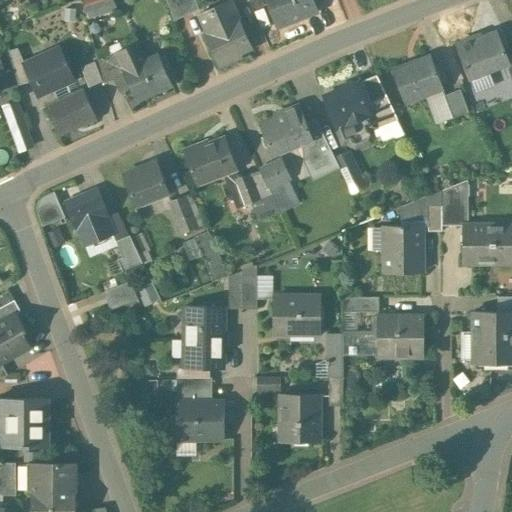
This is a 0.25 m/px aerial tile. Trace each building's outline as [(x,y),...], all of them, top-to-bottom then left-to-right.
[(113,0),(82,0),(88,19),(117,8),(113,0)] [(195,0),(166,0),(175,20),(199,10),(195,0)] [(266,0),(277,28),(317,11),(312,0),(266,0)] [(231,4),(201,17),(208,33),(205,34),(219,67),(240,57),(239,54),(251,49),(231,4)] [(497,32),(483,37),(482,35),(457,44),(469,78),(509,63),(497,32)] [(139,42),(117,51),(125,70),(147,60),(139,42)] [(24,63),(17,47),(7,52),(21,85),(32,80),(24,63)] [(60,48),(24,63),(32,80),(37,94),(38,95),(53,89),(74,80),(60,48)] [(117,51),(98,60),(104,83),(115,79),(120,91),(131,86),(124,71),(125,70),(117,51)] [(125,70),(124,71),(131,86),(137,100),(171,85),(157,55),(125,70)] [(419,61),(394,70),(405,102),(428,94),(427,92),(441,87),(430,55),(419,59),(419,61)] [(95,62),(82,68),(89,87),(103,81),(95,62)] [(397,118),(377,77),(359,84),(371,115),(368,116),(373,128),(397,118)] [(358,82),(337,90),(338,92),(325,97),(324,95),(336,128),(368,116),(371,115),(359,84),(358,82)] [(53,89),(38,95),(37,94),(34,95),(40,109),(46,106),(46,105),(58,100),(53,89)] [(58,100),(46,105),(46,106),(58,135),(96,119),(83,89),(58,100)] [(468,112),(460,89),(444,95),(452,117),(468,112)] [(16,102),(4,106),(13,130),(25,125),(16,102)] [(299,105),(274,115),(275,118),(260,123),(272,154),(297,144),(312,139),(306,124),(299,105)] [(368,116),(336,128),(337,129),(343,143),(348,141),(349,143),(355,146),(370,141),(373,134),(371,129),(373,128),(368,116)] [(335,158),(316,119),(306,124),(312,139),(297,144),(313,178),(338,166),(335,158)] [(223,135),(184,151),(197,184),(237,168),(223,135)] [(348,151),(335,158),(338,166),(351,193),(365,186),(348,151)] [(281,159),(259,169),(268,188),(290,178),(281,159)] [(157,162),(123,175),(135,204),(168,191),(157,162)] [(249,173),(235,179),(244,204),(259,198),(249,173)] [(97,189),(65,202),(76,228),(78,227),(85,244),(114,232),(107,215),(108,215),(97,189)] [(57,191),(35,200),(45,225),(67,215),(57,191)] [(204,223),(190,194),(184,196),(196,227),(204,223)] [(184,196),(171,201),(183,232),(196,227),(184,196)] [(442,205),(428,205),(428,231),(442,231),(442,205)] [(422,226),(386,226),(386,245),(384,245),(384,273),(422,273),(422,226)] [(511,227),(463,226),(462,265),(511,266),(511,227)] [(197,272),(208,268),(213,281),(229,274),(211,229),(184,240),(197,272)] [(129,235),(117,240),(123,256),(118,258),(123,269),(142,261),(129,235)] [(258,264),(242,270),(242,308),(242,309),(258,308),(258,264)] [(242,270),(229,275),(229,308),(242,308),(242,270)] [(131,280),(103,291),(110,309),(138,298),(131,280)] [(145,304),(161,299),(155,281),(139,286),(145,304)] [(8,290),(0,294),(0,307),(14,300),(8,290)] [(319,296),(275,296),(274,332),(319,333),(319,296)] [(379,297),(342,297),(342,312),(379,312),(379,297)] [(224,307),(185,306),(184,364),(184,366),(210,366),(223,366),(224,307)] [(511,312),(472,313),(472,362),(511,361),(511,312)] [(0,321),(0,362),(1,362),(30,347),(21,331),(24,329),(16,313),(0,321)] [(423,317),(378,316),(378,356),(422,357),(423,317)] [(210,366),(184,366),(184,364),(177,371),(177,377),(210,377),(210,366)] [(210,377),(177,377),(177,401),(212,401),(212,377),(210,377)] [(343,377),(328,377),(328,406),(343,405),(343,377)] [(318,394),(280,394),(280,441),(318,441),(318,394)] [(46,398),(6,398),(6,446),(22,446),(22,448),(29,448),(29,446),(46,446),(46,398)] [(212,401),(177,401),(177,440),(223,439),(223,401),(212,401)] [(16,463),(0,462),(0,496),(16,496),(16,463)] [(75,463),(32,463),(32,491),(74,491),(75,463)] [(74,511),(74,491),(32,491),(31,511),(74,511)]
